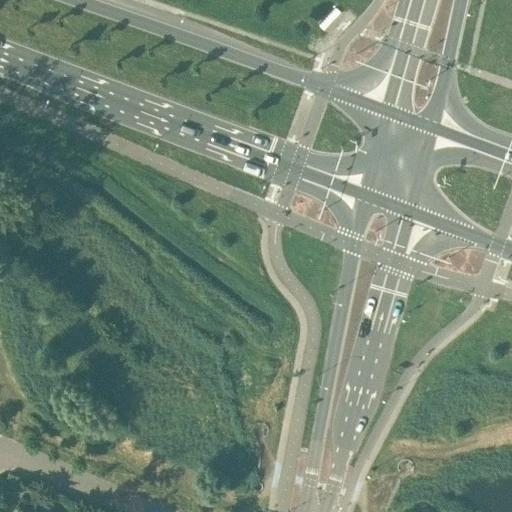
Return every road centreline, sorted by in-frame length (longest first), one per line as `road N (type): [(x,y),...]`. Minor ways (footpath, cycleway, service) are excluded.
road 1 (primary): [(0,59),(365,196)]
road 2 (primary): [(387,110),(70,0)]
road 3 (secondary): [(365,196),(310,482),(312,511)]
road 4 (secondary): [(319,511),(409,213)]
road 5 (residential): [(0,451),(145,511)]
road 6 (secondary): [(431,127),(462,0)]
